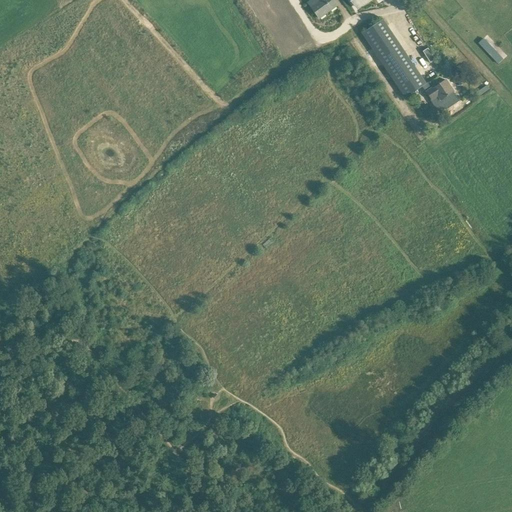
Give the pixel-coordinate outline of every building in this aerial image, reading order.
[(337,5),(332,0),(321,0),(321,1),(320,0),(312,0),(308,3),(319,18),(337,5)] [(427,85),(383,20),(362,34),(406,98),(427,85)] [(499,54),(486,40),(485,41),(483,39),(478,44),(493,59),(499,54)] [(426,92),(432,101),(438,110),(440,111),(446,107),(447,109),(453,105),(452,103),(458,99),(453,92),(454,92),(445,80),(426,92)] [(90,153),(76,163),(83,173),(97,163),(90,153)]
